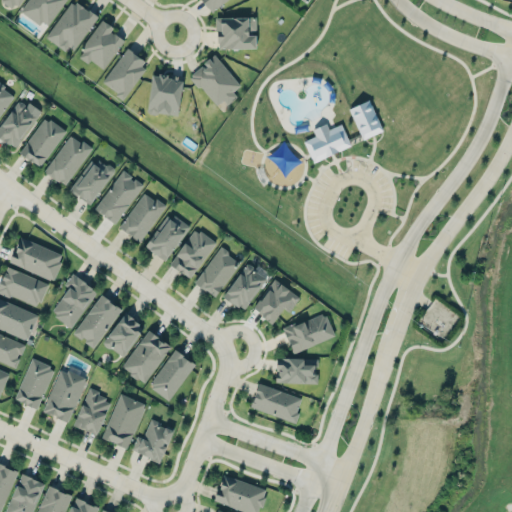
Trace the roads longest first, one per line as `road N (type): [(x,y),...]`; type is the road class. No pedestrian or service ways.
road 1 (tertiary): [(511,37),(484,132),(384,288),(300,511)]
road 2 (tertiary): [(328,511),(416,279),(511,139)]
road 3 (residential): [(0,178),(233,352)]
road 4 (residential): [(0,426),(178,504)]
road 5 (residential): [(178,504),(233,352)]
road 6 (residential): [(346,470),(208,420)]
road 7 (residential): [(201,441),(338,490)]
road 8 (residential): [(400,0),(464,41),(509,55)]
